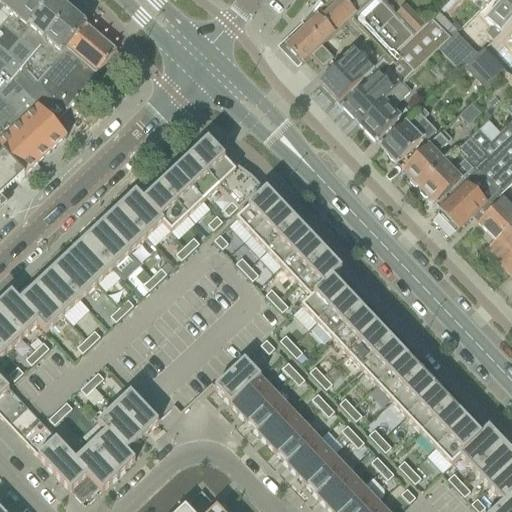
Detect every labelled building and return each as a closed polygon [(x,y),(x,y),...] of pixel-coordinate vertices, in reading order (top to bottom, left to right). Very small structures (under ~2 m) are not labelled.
[(21,0),(0,25),(0,51),(10,59),(20,70),(67,14),(50,0),(21,0)] [(0,0),(0,25),(21,0),(0,0)] [(357,14),(371,0),(320,0),(299,26),(304,32),(284,50),(301,68),(309,60),(320,50),(321,49),(347,24),(357,14)] [(333,72),(318,86),(336,105),(336,106),(335,106),(333,108),(339,113),(340,114),(342,113),(341,112),(342,112),(341,111),(366,87),(363,84),(384,64),(413,37),(377,0),(371,0),(357,14),(347,24),(364,42),(333,72)] [(470,0),(472,2),(470,5),(480,14),(487,5),(489,4),(492,0),(470,0)] [(511,24),(511,0),(506,0),(483,23),(491,31),(485,37),(492,44),(511,24)] [(424,27),(404,6),(394,16),(406,28),(414,37),(424,27)] [(67,14),(20,70),(36,86),(59,59),(59,60),(85,29),(67,14)] [(437,15),(430,22),(449,42),(460,31),(454,24),(449,28),(437,15)] [(430,22),(414,37),(413,37),(384,64),(363,84),(366,87),(341,111),(342,112),(358,128),(395,93),(402,87),(449,42),(430,22)] [(59,59),(36,86),(54,105),(64,115),(115,55),(85,29),(59,60),(59,59)] [(463,69),(463,70),(476,57),(456,36),(438,53),(458,74),(463,69)] [(511,59),(501,48),(493,55),(511,75),(511,59)] [(320,50),(309,60),(320,72),(321,72),(322,71),(321,71),(331,62),(332,61),(321,49),(320,50)] [(29,134),(49,156),(54,151),(65,140),(53,127),(64,115),(54,105),(36,86),(20,70),(10,59),(0,51),(0,99),(5,103),(32,132),(29,134)] [(476,57),(463,70),(485,93),(504,74),(482,51),(476,57)] [(395,93),(358,128),(373,144),(387,130),(398,120),(390,112),(409,94),(402,87),(395,93)] [(0,122),(3,124),(21,144),(17,148),(36,168),(37,167),(49,156),(29,134),(32,132),(5,103),(0,99),(0,122)] [(443,167),(417,191),(420,193),(420,196),(422,199),(426,199),(433,207),(471,171),(477,178),(511,144),(511,100),(503,109),(511,119),(511,124),(490,146),(478,133),(458,152),(466,160),(463,163),(461,165),(451,174),(443,166),(443,167)] [(459,118),(459,119),(467,128),(468,127),(470,125),(479,117),(471,108),(459,118)] [(384,145),(378,150),(394,166),(408,153),(416,145),(419,143),(423,147),(435,135),(431,131),(423,123),(423,122),(427,119),(420,111),(416,115),(393,136),(384,145)] [(0,122),(0,154),(9,164),(23,180),(36,168),(17,148),(21,144),(3,124),(0,122)] [(415,159),(400,172),(408,181),(408,184),(412,188),(415,188),(417,191),(443,167),(443,166),(435,157),(443,149),(446,146),(450,143),(441,134),(438,137),(429,145),(415,159)] [(511,144),(477,178),(439,213),(441,215),(455,230),(457,232),(467,222),(470,219),(495,195),(497,198),(511,183),(511,144)] [(206,146),(189,162),(189,163),(217,192),(234,210),(237,213),(252,199),(249,196),(241,189),(244,186),(250,180),(238,172),(216,155),(215,155),(207,146),(206,146)] [(0,201),(2,200),(1,199),(0,197),(0,193),(14,180),(18,183),(19,184),(23,180),(9,164),(0,154),(0,201)] [(173,177),(201,207),(202,206),(217,192),(189,163),(189,162),(173,177)] [(186,221),(201,207),(173,177),(157,192),(186,222),(186,221)] [(260,191),(250,180),(244,186),(241,189),(249,196),(252,199),(260,191)] [(161,227),(170,237),(186,222),(157,192),(143,205),(144,205),(163,225),(161,227)] [(250,239),(278,213),(280,211),(265,195),(235,223),(250,239)] [(143,242),(144,243),(161,227),(163,225),(144,205),(143,205),(134,196),(117,212),(116,213),(143,242)] [(511,213),(501,201),(490,211),(476,225),(493,243),(484,252),(510,279),(511,276),(511,213)] [(236,212),(230,206),(221,215),(227,221),(236,212)] [(251,240),(243,247),(257,263),(265,256),(295,228),(280,211),(278,213),(250,239),(251,240)] [(144,243),(143,242),(116,213),(101,227),(99,228),(126,257),(128,259),(144,243)] [(212,235),(221,226),(215,220),(206,229),(212,235)] [(128,259),(126,257),(99,228),(93,234),(83,244),(110,273),(111,274),(128,259)] [(266,256),(258,263),(272,278),(279,271),(280,272),(310,244),(295,228),(265,256),(266,256)] [(219,239),(213,245),(221,254),(227,248),(219,239)] [(192,242),(183,250),(189,256),(198,248),(192,242)] [(111,274),(110,273),(83,244),(66,260),(93,289),(94,290),(111,274)] [(295,288),(296,287),(324,261),(325,260),(310,244),(280,272),(295,288)] [(180,265),(189,256),(183,250),(174,259),(180,265)] [(94,290),(93,289),(66,260),(49,276),(50,276),(76,305),(77,306),(94,290)] [(309,302),(329,283),(330,283),(331,284),(340,276),(325,260),(324,261),(296,287),(295,288),(307,301),(309,302)] [(249,271),(240,262),(234,268),(243,277),(249,271)] [(249,271),(243,277),(251,286),(257,280),(249,271)] [(157,287),(165,279),(160,273),(151,281),(157,287)] [(77,306),(76,305),(50,276),(49,276),(32,291),(61,322),(77,306)] [(157,287),(151,281),(142,289),(148,295),(157,287)] [(300,311),(315,327),(344,299),(345,298),(331,284),(330,283),(329,283),(309,302),(300,311)] [(32,291),(18,305),(38,326),(37,327),(45,336),(61,322),(32,291)] [(271,307),(272,308),(278,303),(270,294),(264,299),(271,307)] [(0,305),(0,319),(21,342),(38,326),(18,305),(10,296),(0,305)] [(315,327),(330,342),(359,315),(360,314),(345,298),(344,299),(315,327)] [(278,303),(272,308),(281,317),(287,311),(278,303)] [(124,318),(132,310),(126,304),(118,312),(124,318)] [(118,312),(109,320),(115,326),(124,318),(118,312)] [(330,342),(345,358),(374,331),(375,330),(360,314),(359,315),(330,342)] [(0,319),(0,354),(4,358),(21,342),(0,319)] [(345,358),(360,374),(389,347),(390,346),(375,330),(374,331),(345,358)] [(90,349),(99,341),(93,335),(84,343),(90,349)] [(283,341),(278,345),(284,351),(287,354),(291,350),(293,349),(284,340),(283,341)] [(90,349),(84,343),(76,352),(81,358),(90,349)] [(260,349),(259,350),(267,358),(273,353),(273,352),(265,344),(260,349)] [(360,374),(375,390),(404,362),(405,362),(390,346),(389,347),(360,374)] [(39,361),(48,353),(42,347),(33,355),(39,361)] [(291,350),(287,354),(292,360),(295,363),(301,357),(293,349),(291,350)] [(39,361),(33,355),(25,363),(30,369),(39,361)] [(390,406),(419,378),(420,378),(405,362),(404,362),(375,390),(390,406)] [(257,381),(258,380),(243,364),(215,391),(213,392),(228,408),(245,392),(257,381)] [(287,367),(281,373),(289,381),(290,381),(295,376),(287,368),(287,367)] [(22,377),(16,371),(7,380),(13,385),(22,377)] [(313,372),(308,377),(315,384),(316,386),(321,381),(322,380),(314,371),(313,372)] [(290,381),(289,381),(297,390),(298,389),(303,385),(296,376),(295,376),(290,381)] [(94,391),(102,383),(97,377),(88,385),(88,386),(94,391)] [(390,406),(405,421),(434,394),(435,393),(420,378),(419,378),(390,406)] [(245,392),(228,408),(243,424),(272,397),(273,396),(258,380),(257,381),(245,392)] [(321,381),(316,386),(323,393),(325,394),(331,389),(322,380),(321,381)] [(88,385),(79,394),(85,400),(94,391),(88,386),(88,385)] [(405,421),(420,437),(449,410),(450,409),(435,393),(434,394),(405,421)] [(141,441),(158,425),(156,424),(130,396),(113,411),(113,412),(141,441)] [(273,396),(272,397),(243,424),(258,440),(287,413),(288,412),(273,396)] [(316,398),(310,404),(319,413),(319,412),(325,407),(317,399),(316,398)] [(344,403),(338,408),(346,417),(352,412),(344,403)] [(62,421),(70,413),(64,407),(56,415),(62,421)] [(319,412),(319,413),(327,422),(327,421),(333,416),(325,408),(325,407),(319,412)] [(420,437),(435,453),(464,425),(450,409),(449,410),(420,437)] [(113,411),(96,427),(104,436),(106,434),(126,455),(141,441),(113,412),(113,411)] [(288,412),(287,413),(258,440),(273,456),(302,429),(303,428),(288,412)] [(352,412),(346,417),(354,426),(360,420),(352,412)] [(62,421),(56,415),(47,423),(53,429),(62,421)] [(435,453),(426,462),(441,477),(458,461),(457,459),(478,439),(464,425),(464,426),(435,453)] [(96,427),(81,441),(90,450),(118,479),(134,464),(126,455),(106,434),(104,436),(96,427)] [(302,429),(273,456),(288,472),(316,445),(318,444),(303,428),(302,429)] [(346,430),(340,435),(348,444),(349,444),(354,439),(346,430)] [(457,459),(458,461),(472,475),(502,447),(487,431),(478,439),(457,459)] [(373,434),(367,439),(368,440),(376,448),(380,444),(382,443),(373,434)] [(349,444),(348,444),(357,453),(363,447),(355,439),(354,439),(349,444)] [(36,460),(69,495),(86,479),(73,466),(73,465),(74,464),(55,443),(36,460)] [(380,444),(376,448),(376,449),(384,457),(385,457),(390,452),(382,443),(380,444)] [(316,445),(288,472),(303,487),(331,461),(333,459),(318,444),(316,445)] [(488,492),(511,468),(511,458),(502,447),(472,475),(488,492)] [(73,466),(86,479),(101,495),(118,479),(90,450),(74,464),(73,465),(73,466)] [(346,477),(348,475),(333,459),(331,461),(303,487),(318,503),(346,477)] [(376,461),(370,467),(378,476),(379,475),(384,470),(376,462),(376,461)] [(403,465),(397,471),(405,480),(410,476),(411,474),(403,465)] [(501,506),(503,508),(511,499),(511,468),(488,492),(501,506)] [(379,475),(378,476),(386,485),(387,484),(392,479),(384,470),(379,475)] [(410,476),(405,480),(413,489),(418,484),(419,483),(411,474),(410,476)] [(348,475),(346,477),(318,503),(326,511),(340,511),(361,492),(363,491),(348,475)] [(452,478),(446,484),(447,484),(455,492),(458,489),(461,487),(452,478)] [(363,491),(340,511),(372,511),(378,507),(377,507),(383,501),(382,495),(371,483),(363,491)] [(458,489),(455,492),(455,493),(463,501),(464,500),(469,496),(461,487),(458,489)] [(405,493),(400,499),(408,508),(409,507),(414,502),(406,494),(405,493)] [(501,506),(495,511),(511,511),(511,499),(503,508),(501,506)] [(476,503),(470,508),(470,509),(472,511),(483,511),(484,511),(476,503)]
